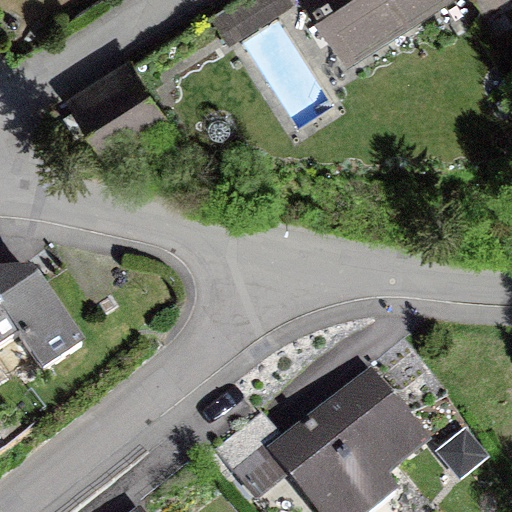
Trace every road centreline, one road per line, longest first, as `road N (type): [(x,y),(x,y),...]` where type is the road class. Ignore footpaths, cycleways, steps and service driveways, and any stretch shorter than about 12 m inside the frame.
road 1 (residential): [(7,511),(178,368),(264,259)]
road 2 (residential): [(0,192),(153,217),(264,259)]
road 3 (residential): [(264,259),(511,288)]
road 4 (residential): [(166,0),(0,122)]
